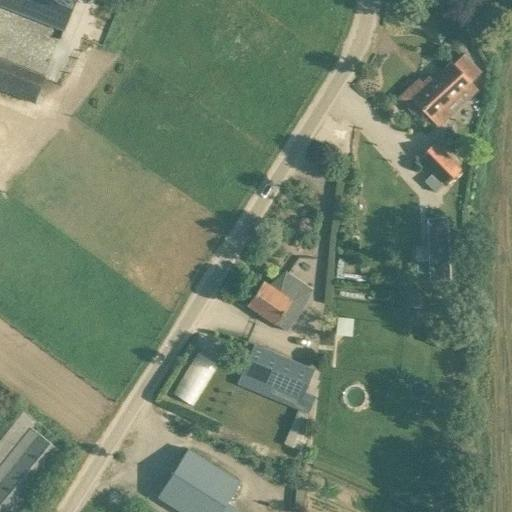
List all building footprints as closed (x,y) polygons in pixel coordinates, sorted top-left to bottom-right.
[(0,0),(0,4),(63,30),(74,0),(0,0)] [(511,0),(500,0),(500,9),(511,8),(511,0)] [(452,64),(451,63),(426,86),(419,80),(400,98),(414,113),(421,107),(431,118),(470,82),(468,80),(478,71),(463,54),(452,64)] [(45,75),(0,56),(0,87),(35,101),(45,75)] [(446,184),(461,170),(434,142),(419,157),(446,184)] [(431,174),(424,181),(435,193),(442,185),(431,174)] [(427,219),(428,245),(429,260),(417,261),(417,281),(429,280),(449,279),(447,218),(427,219)] [(300,306),(263,281),(247,304),(275,323),(287,331),(303,308),(300,306)] [(412,304),(424,305),(425,296),(413,295),(412,304)] [(305,391),(314,369),(254,344),(237,384),(298,410),(283,444),(303,452),(309,437),(305,435),(313,415),(316,401),(314,400),(316,396),(305,391)] [(194,351),(173,394),(195,404),(215,361),(194,351)] [(0,511),(11,511),(60,452),(38,434),(31,428),(37,420),(11,399),(0,412),(0,511)] [(157,496),(182,511),(244,511),(228,502),(240,482),(187,449),(157,496)]
